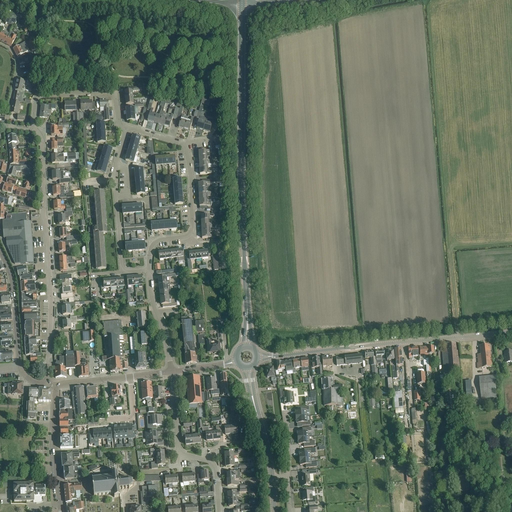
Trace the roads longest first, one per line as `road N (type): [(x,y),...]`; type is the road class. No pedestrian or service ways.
road 1 (tertiary): [(247,346),(241,4)]
road 2 (tertiary): [(257,356),(511,331)]
road 3 (residential): [(35,130),(51,298),(47,365)]
road 4 (residential): [(0,237),(18,282),(24,363),(47,365)]
road 5 (residential): [(125,128),(111,92),(41,94),(35,130)]
road 6 (residential): [(60,511),(56,385)]
